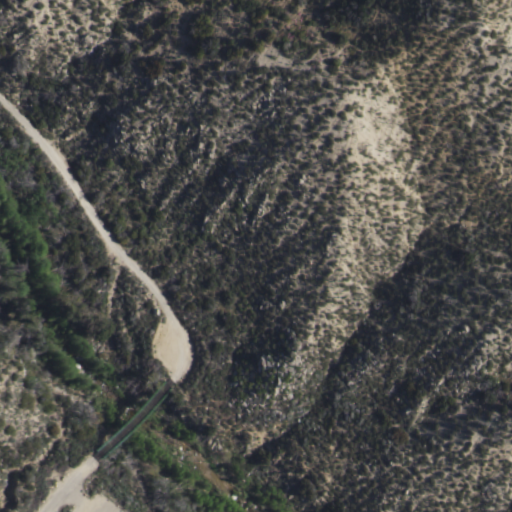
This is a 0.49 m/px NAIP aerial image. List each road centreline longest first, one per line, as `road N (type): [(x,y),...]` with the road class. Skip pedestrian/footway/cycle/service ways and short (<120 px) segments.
road 1 (track): [(0,90),(61,152),(170,301),(170,371)]
road 2 (track): [(176,372),(193,341),(170,301),(152,346),(176,372)]
